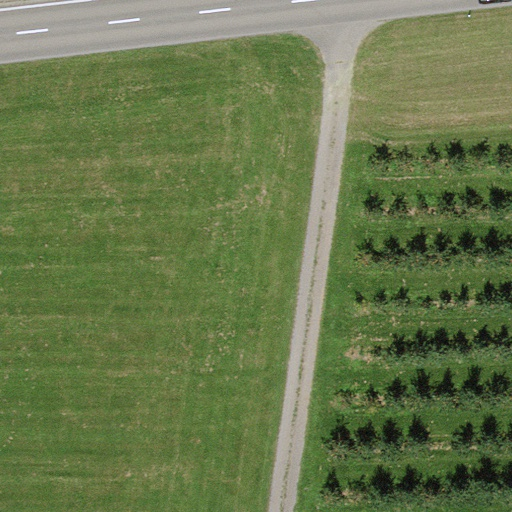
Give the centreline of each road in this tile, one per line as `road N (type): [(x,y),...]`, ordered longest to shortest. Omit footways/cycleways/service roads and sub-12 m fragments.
road 1 (track): [(282,511),(351,0)]
road 2 (tertiary): [(334,0),(0,37)]
